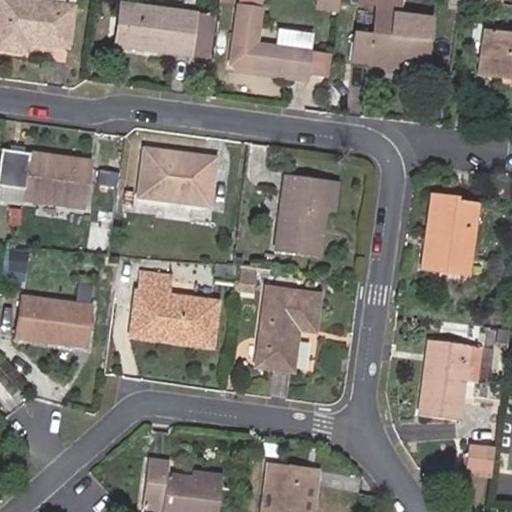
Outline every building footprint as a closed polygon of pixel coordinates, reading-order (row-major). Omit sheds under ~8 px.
[(36,0),(36,1),(27,0),(0,0),(0,45),(26,50),(27,41),(67,46),(73,6),(73,0),(36,0)] [(318,0),(318,6),(337,8),(338,0),(318,0)] [(399,14),(400,0),(363,0),(376,1),(374,18),(372,35),(355,34),(351,60),(424,68),(430,17),(399,14)] [(130,3),(120,2),(116,38),(125,39),(130,3)] [(188,53),(194,12),(130,3),(125,39),(155,43),(155,49),(188,53)] [(260,7),(236,4),(227,62),(307,73),(309,51),(275,46),(255,43),(260,7)] [(188,53),(209,57),(215,15),(194,12),(188,53)] [(310,33),(277,29),(275,46),(309,51),(310,33)] [(510,75),(511,75),(511,35),(484,32),(479,71),(510,75)] [(155,49),(155,43),(125,39),(116,38),(115,44),(155,49)] [(227,69),(306,81),(307,73),(227,62),(227,69)] [(47,154),(0,147),(0,184),(26,188),(25,198),(34,199),(70,204),(86,206),(92,160),(76,158),(75,166),(46,162),(47,154)] [(137,196),(206,205),(213,158),(186,155),(185,159),(168,157),(169,153),(144,150),(137,196)] [(332,210),(336,183),(283,176),(274,247),(316,253),(323,209),(332,210)] [(458,271),(462,239),(471,240),(475,204),(454,202),(454,197),(432,194),(423,267),(458,271)] [(32,213),(69,218),(70,204),(34,199),(32,213)] [(458,271),(467,272),(471,240),(462,239),(458,271)] [(168,294),(170,277),(139,272),(131,335),(210,346),(217,301),(168,294)] [(313,330),(317,294),(267,287),(256,367),(290,371),(296,327),(313,330)] [(86,345),(90,304),(20,295),(15,337),(86,345)] [(462,379),(467,346),(429,340),(418,414),(456,420),(462,379)] [(477,382),(482,348),(467,346),(462,379),(477,382)] [(493,445),(470,441),(466,472),(490,474),(493,445)] [(165,472),(167,460),(149,458),(141,508),(162,511),(161,511),(214,511),(219,474),(191,470),(191,476),(165,472)] [(301,511),(308,468),(266,462),(258,511),(301,511)] [(312,511),(319,469),(308,468),(301,511),(312,511)]
